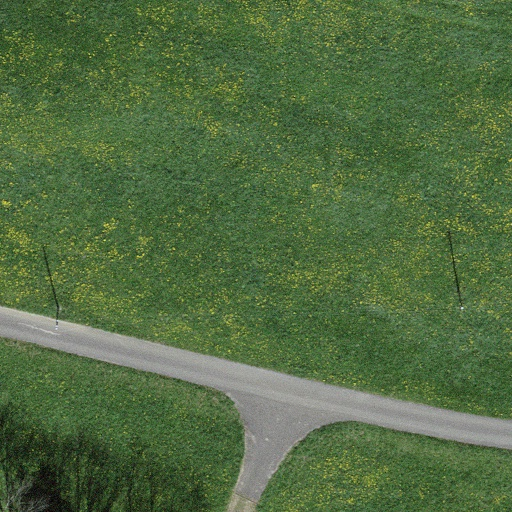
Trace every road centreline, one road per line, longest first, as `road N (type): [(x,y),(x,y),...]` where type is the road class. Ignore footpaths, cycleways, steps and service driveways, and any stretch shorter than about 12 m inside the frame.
road 1 (unclassified): [(0,318),(281,388),(511,430)]
road 2 (track): [(281,388),(238,511)]
